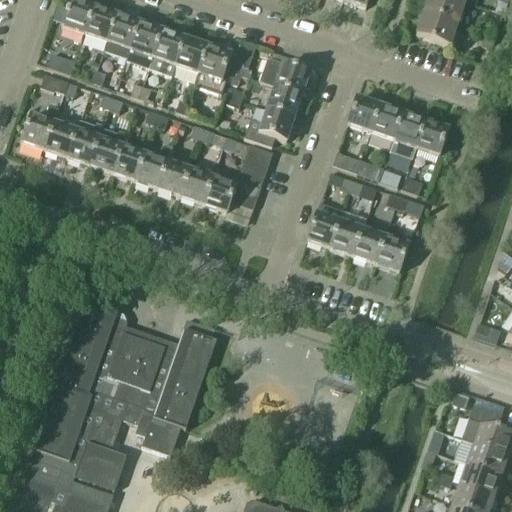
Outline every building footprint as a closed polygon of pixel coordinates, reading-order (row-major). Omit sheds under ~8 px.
[(365,13),(369,0),(343,0),(342,5),(365,13)] [(457,28),(464,5),(448,0),(428,0),(423,16),(457,28)] [(505,9),(508,0),(496,0),(495,6),(505,9)] [(70,3),(61,31),(84,39),(93,12),(84,8),(83,4),(76,1),(73,4),(70,3)] [(51,23),(62,27),(67,12),(56,8),(51,23)] [(107,47),(116,19),(93,12),(84,39),(107,47)] [(449,51),(457,28),(423,16),(415,39),(449,51)] [(126,64),(129,54),(139,27),(116,19),(107,47),(103,56),(126,64)] [(494,41),(498,29),(488,25),(484,37),(494,41)] [(129,54),(126,64),(148,72),(152,62),(161,35),(139,27),(129,54)] [(171,80),(175,70),(184,43),(161,35),(152,62),(148,72),(171,80)] [(490,53),(494,41),(484,37),(480,50),(490,53)] [(198,78),(207,51),(184,43),(175,70),(198,78)] [(221,85),(230,59),(207,51),(198,78),(193,91),(220,100),(224,86),(221,85)] [(301,101),(309,77),(296,73),(298,66),(273,57),(271,65),(266,63),(258,87),(273,92),(273,91),(301,101)] [(70,80),(74,67),(51,59),(47,72),(70,80)] [(249,83),(251,76),(239,72),(236,79),(240,80),(249,83)] [(92,88),(97,75),(89,73),(85,86),(92,88)] [(101,91),(105,78),(97,75),(92,88),(101,91)] [(231,78),(227,88),(236,91),(240,80),(236,79),(231,78)] [(63,99),(67,88),(44,80),(40,91),(63,99)] [(73,103),(77,91),(67,88),(63,99),(73,103)] [(138,104),(142,91),(134,89),(130,101),(138,104)] [(146,107),(150,94),(142,91),(138,104),(146,107)] [(293,123),(301,101),(273,91),(273,92),(265,114),(293,123)] [(240,106),(243,98),(231,94),(229,102),(240,106)] [(109,115),(112,104),(103,100),(99,112),(109,115)] [(238,114),(240,106),(229,102),(226,110),(238,114)] [(369,138),(378,111),(355,103),(346,130),(369,138)] [(118,118),(122,107),(112,104),(109,115),(118,118)] [(184,120),(188,107),(180,104),(175,117),(184,120)] [(192,122),(196,110),(188,107),(184,120),(192,122)] [(44,156),(53,128),(58,114),(48,111),(44,125),(30,120),(20,148),(44,156)] [(392,146),(402,119),(378,111),(369,138),(392,146)] [(285,147),(293,123),(265,114),(260,128),(249,125),(243,143),(270,153),(274,143),(285,147)] [(154,131),(158,119),(148,116),(144,127),(154,131)] [(164,134),(167,123),(158,119),(154,131),(164,134)] [(411,165),(415,153),(424,126),(402,119),(392,146),(388,157),(411,165)] [(89,171),(99,144),(102,134),(80,126),(76,136),(67,164),(89,171)] [(438,161),(447,134),(424,126),(415,153),(438,161)] [(67,164),(76,136),(53,128),(44,156),(67,164)] [(199,146),(203,135),(193,132),(190,143),(199,146)] [(112,179),(121,152),(125,141),(102,134),(99,144),(89,171),(112,179)] [(209,149),(212,138),(203,135),(199,146),(209,149)] [(231,157),(235,146),(226,143),(222,154),(231,157)] [(158,195),(167,167),(172,153),(162,149),(157,164),(144,159),(134,187),(158,195)] [(268,170),(272,158),(249,150),(245,162),(268,170)] [(134,187),(144,159),(121,152),(112,179),(134,187)] [(355,179),(359,166),(336,158),(332,170),(355,179)] [(264,181),(268,170),(245,162),(241,173),(264,181)] [(378,186),(382,174),(359,166),(355,179),(378,186)] [(180,203),(189,175),(167,167),(158,195),(180,203)] [(260,193),(264,181),(241,173),(237,185),(260,193)] [(395,192),(399,180),(382,174),(378,186),(395,192)] [(203,211),(212,183),(189,175),(180,203),(203,211)] [(417,200),(421,188),(405,182),(401,194),(417,200)] [(226,219),(229,208),(233,196),(235,191),(212,183),(203,211),(226,219)] [(348,198),(353,186),(343,183),(339,195),(348,198)] [(256,204),(260,193),(237,185),(235,191),(233,196),(256,204)] [(358,202),(362,189),(353,186),(348,198),(358,202)] [(252,216),(256,204),(233,196),(229,208),(252,216)] [(394,214),(398,202),(388,198),(384,210),(394,214)] [(403,217),(407,205),(398,202),(394,214),(403,217)] [(315,218),(306,246),(329,254),(339,226),(342,216),(319,208),(315,218)] [(339,226),(329,254),(351,262),(361,234),(361,233),(364,224),(342,216),(339,226)] [(374,270),(384,241),(361,234),(351,262),(374,270)] [(398,278),(407,249),(384,241),(374,270),(398,278)] [(185,435),(216,346),(183,335),(178,349),(125,331),(126,328),(122,320),(116,317),(118,312),(86,301),(55,390),(58,391),(36,456),(66,467),(56,495),(28,485),(18,511),(106,511),(69,499),(74,483),(113,497),(125,461),(111,456),(122,425),(137,430),(134,439),(144,443),(141,452),(170,462),(180,433),(185,435)] [(486,341),(489,332),(477,328),(474,337),(486,341)] [(465,414),(469,403),(457,399),(453,410),(465,414)] [(511,447),(511,439),(496,434),(501,419),(473,409),(460,445),(472,449),(507,462),(511,447)] [(439,459),(444,445),(434,442),(429,456),(439,459)] [(500,481),(507,462),(472,449),(465,469),(500,481)] [(307,479),(312,466),(292,459),(288,473),(307,479)] [(493,502),(500,481),(465,469),(457,490),(493,502)] [(440,490),(444,478),(435,475),(431,487),(440,490)] [(448,493),(453,481),(444,478),(440,490),(448,493)] [(455,511),(489,511),(493,502),(457,490),(450,510),(455,511)]
